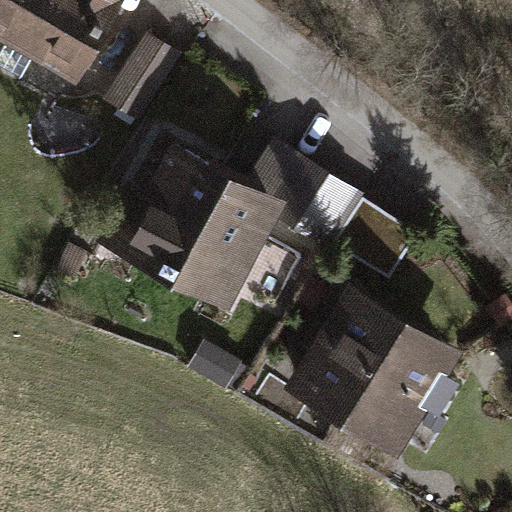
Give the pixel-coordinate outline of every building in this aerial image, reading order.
[(28,0),(13,28),(0,49),(0,61),(22,74),(40,43),(77,64),(113,0),(28,0)] [(0,0),(0,20),(13,28),(28,0),(0,0)] [(178,50),(150,32),(110,95),(138,113),(178,50)] [(155,200),(135,240),(163,254),(160,260),(226,293),(274,201),(207,167),(210,160),(177,143),(150,197),(155,200)] [(292,150),(265,193),(315,224),(341,181),(292,150)] [(338,242),(393,275),(421,228),(366,195),(338,242)] [(68,284),(86,253),(69,243),(51,274),(68,284)] [(349,296),(301,376),(398,436),(447,355),(349,296)] [(232,390),(247,364),(211,342),(204,353),(193,346),(184,361),(232,390)]
